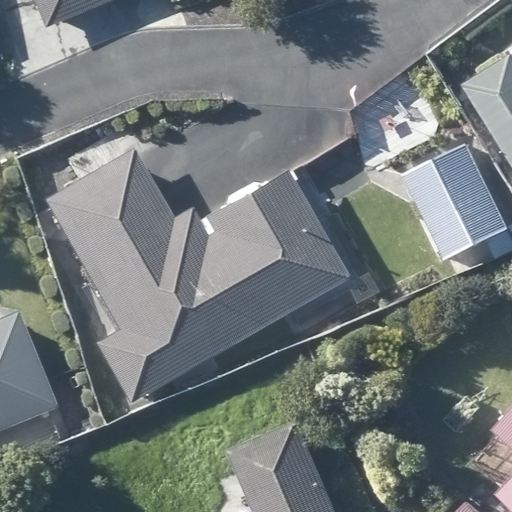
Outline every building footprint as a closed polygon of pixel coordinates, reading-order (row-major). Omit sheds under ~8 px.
[(18,0),(33,32),(108,0),(18,0)] [(352,103),(350,129),(364,129),(367,105),(352,103)] [(413,204),(437,253),(495,226),(453,139),(394,168),(413,204)] [(276,303),(333,270),(275,169),(274,166),(190,213),(199,228),(192,232),(176,202),(155,215),(113,143),(64,172),(28,192),(51,234),(103,324),(95,330),(80,338),(113,396),(165,366),(204,345),(276,303)] [(0,417),(32,405),(41,401),(3,307),(0,308),(0,417)] [(511,389),(480,424),(489,433),(511,455),(511,462),(488,488),(511,510),(511,389)] [(325,511),(285,416),(218,446),(228,470),(246,511),(325,511)] [(470,511),(457,500),(446,511),(470,511)]
